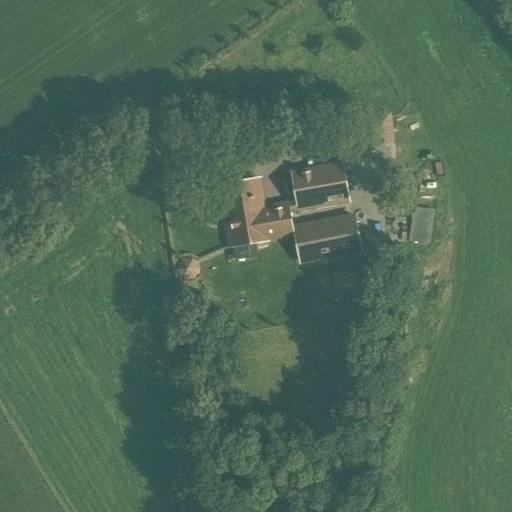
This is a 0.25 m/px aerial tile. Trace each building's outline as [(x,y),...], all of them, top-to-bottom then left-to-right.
[(362,145),(390,142),(387,119),(359,123),(362,145)] [(287,200),(290,212),(349,201),(350,201),(342,163),(282,175),(287,200)] [(293,228),(290,212),(287,200),(263,204),(259,178),(221,185),(231,246),(294,235),(293,228)] [(434,240),(436,206),(415,205),(413,239),(434,240)] [(294,235),(295,235),(300,264),(318,260),(357,252),(362,251),(355,216),(293,228),(294,235)] [(339,292),(362,289),(360,274),(336,277),(339,292)]
